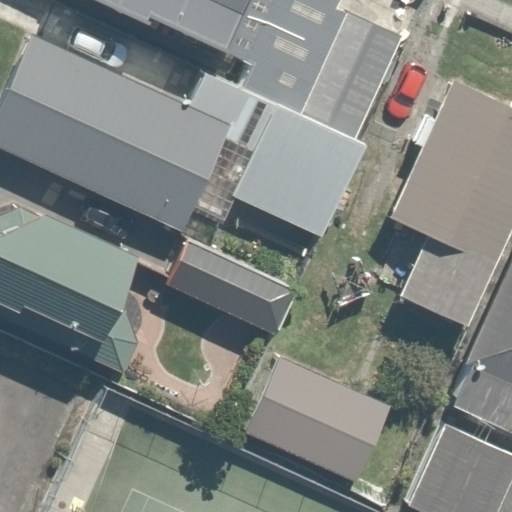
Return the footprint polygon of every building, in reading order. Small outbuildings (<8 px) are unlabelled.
[(246,57),(235,81),(352,133),(398,32),(330,2),(331,0),(104,0),(139,17),(144,8),(246,57)] [(183,100),(27,28),(0,85),(0,144),(175,225),(188,199),(219,215),(230,191),(316,230),(359,137),(352,133),(235,81),(199,65),(183,100)] [(462,317),(511,204),(511,98),(502,94),(500,98),(445,73),(383,208),(421,226),(392,287),(462,317)] [(0,313),(116,366),(130,334),(119,304),(103,297),(128,244),(35,202),(28,206),(13,199),(0,204),(0,313)] [(511,230),(456,354),(463,357),(445,397),(511,427),(511,230)] [(292,284),(181,233),(160,279),(272,330),(292,284)] [(273,350),(239,427),(351,476),(386,400),(273,350)] [(487,511),(511,456),(511,448),(438,416),(401,499),(430,511),(487,511)]
